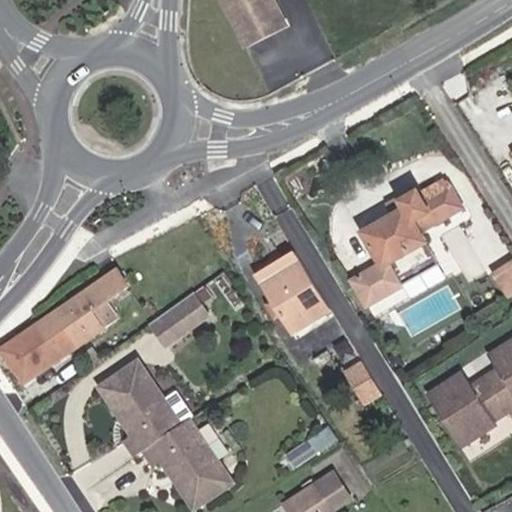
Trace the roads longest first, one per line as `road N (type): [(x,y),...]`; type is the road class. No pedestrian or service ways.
road 1 (tertiary): [(507,0),(292,122)]
road 2 (secondary): [(0,313),(117,175)]
road 3 (unknown): [(408,62),(511,209)]
road 4 (secondary): [(56,135),(54,186),(0,268)]
road 5 (tertiary): [(167,150),(253,144),(292,122)]
